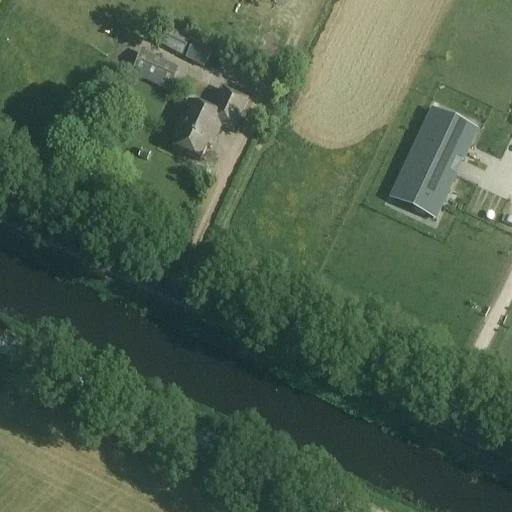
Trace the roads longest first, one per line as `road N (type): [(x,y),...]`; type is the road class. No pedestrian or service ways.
road 1 (tertiary): [(511,448),(0,207)]
road 2 (unclassified): [(352,511),(0,343)]
